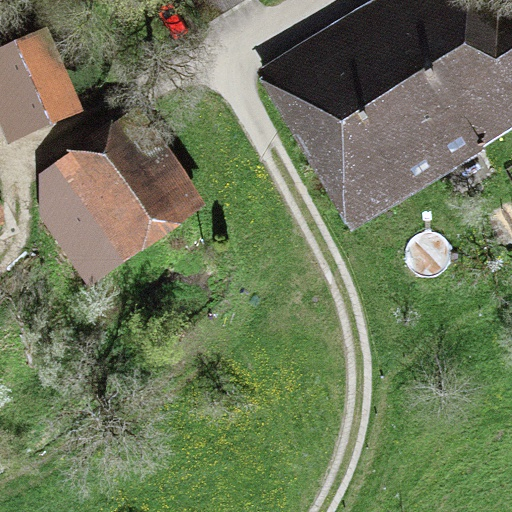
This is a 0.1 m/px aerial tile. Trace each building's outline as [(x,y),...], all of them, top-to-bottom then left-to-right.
[(196,0),(201,9),(215,0),(196,0)] [(511,99),(511,20),(496,30),(478,0),(419,0),(290,76),(357,190),(511,99)] [(44,40),(0,56),(0,68),(20,124),(68,106),(44,40)] [(104,143),(150,218),(182,198),(136,124),(104,143)] [(150,218),(104,143),(72,163),(78,173),(36,199),(85,278),(129,251),(120,236),(150,218)]
